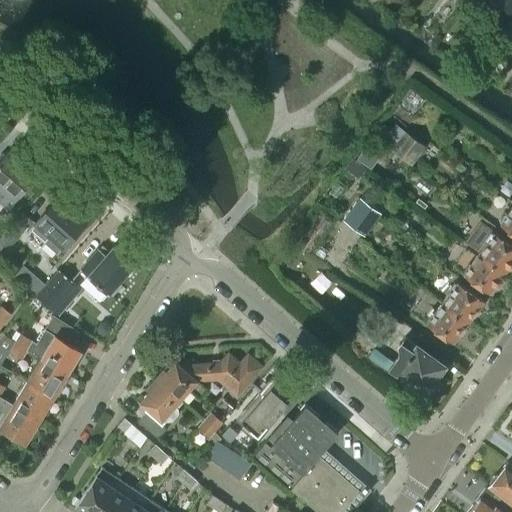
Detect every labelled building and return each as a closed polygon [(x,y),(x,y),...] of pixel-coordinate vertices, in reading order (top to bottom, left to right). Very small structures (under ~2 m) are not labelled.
[(511,0),(494,0),(509,12),(511,7),(511,0)] [(400,157),(414,139),(404,131),(390,150),(400,157)] [(410,165),(424,146),(414,139),(400,157),(410,165)] [(0,186),(14,199),(34,176),(7,152),(0,159),(0,186)] [(75,233),(85,221),(57,196),(29,230),(57,254),(69,240),(72,242),(78,235),(75,233)] [(343,220),(353,228),(369,205),(359,198),(343,220)] [(353,228),(363,235),(380,213),(369,205),(353,228)] [(511,205),(499,224),(511,233),(511,205)] [(0,242),(7,249),(31,221),(22,213),(0,238),(0,242)] [(511,245),(493,231),(477,252),(504,272),(508,267),(510,266),(511,264),(511,245)] [(117,283),(135,263),(114,245),(105,255),(98,249),(79,270),(107,294),(109,292),(112,295),(120,285),(117,283)] [(453,265),(462,273),(475,256),(465,249),(453,265)] [(501,276),(504,272),(477,252),(475,256),(462,273),(488,293),(494,285),(498,285),(501,280),(501,276)] [(47,306),(70,281),(58,270),(35,296),(47,306)] [(477,308),(482,301),(456,281),(440,302),(467,322),(470,317),(474,316),(477,311),(477,308)] [(464,329),(464,327),(467,322),(440,302),(425,323),(452,343),(458,335),(460,334),(464,329)] [(0,326),(10,314),(0,306),(0,326)] [(26,350),(40,358),(66,374),(80,351),(66,342),(74,329),(52,316),(44,330),(40,332),(36,338),(35,344),(20,334),(15,343),(26,350)] [(433,380),(444,366),(403,338),(398,345),(396,355),(387,368),(423,394),(425,392),(429,391),(434,384),(433,380)] [(21,359),(26,350),(15,343),(9,352),(21,359)] [(235,396),(261,366),(247,354),(239,363),(227,353),(219,362),(191,365),(178,365),(196,381),(217,380),(235,396)] [(52,397),(66,374),(40,358),(26,381),(52,397)] [(196,381),(178,365),(174,362),(166,371),(163,369),(155,378),(179,399),(188,389),(198,397),(205,389),(196,381)] [(257,436),(293,393),(271,374),(258,389),(262,392),(239,419),(257,436)] [(173,406),(178,400),(179,399),(155,378),(145,389),(148,391),(139,402),(160,421),(162,418),(166,421),(171,421),(177,414),(176,409),(173,406)] [(38,420),(52,397),(26,381),(12,404),(38,420)] [(0,428),(24,443),(38,420),(12,404),(0,397),(0,428)] [(327,463),(332,457),(322,449),(337,433),(304,403),(285,424),(281,421),(252,454),(317,511),(339,511),(359,490),(327,463)] [(164,429),(145,413),(137,422),(156,438),(164,429)] [(221,422),(219,421),(211,414),(204,422),(215,430),(221,422)] [(130,424),(123,418),(116,426),(123,432),(130,424)] [(215,430),(204,422),(198,429),(209,437),(215,430)] [(214,463),(225,447),(217,442),(206,457),(214,463)] [(153,458),(160,450),(154,444),(146,452),(153,458)] [(222,468),(233,453),(225,447),(214,463),(222,468)] [(160,465),(168,456),(160,450),(153,458),(160,465)] [(230,473),(241,458),(233,453),(222,468),(230,473)] [(238,479),(249,464),(241,458),(230,473),(238,479)] [(511,504),(511,465),(506,461),(496,474),(493,475),(489,481),(489,484),(487,486),(487,487),(511,504)] [(80,511),(94,511),(117,478),(101,467),(74,507),(80,511)] [(189,475),(183,469),(175,478),(182,484),(189,475)] [(189,490),(196,481),(189,475),(182,484),(189,490)] [(117,511),(133,489),(117,478),(94,511),(117,511)] [(511,511),(511,504),(487,487),(468,511),(511,511)] [(140,511),(149,500),(133,489),(117,511),(140,511)] [(212,508),(218,499),(211,494),(205,503),(212,508)] [(218,511),(220,511),(226,504),(218,499),(212,508),(218,511)] [(164,511),(165,510),(149,500),(140,511),(164,511)]
